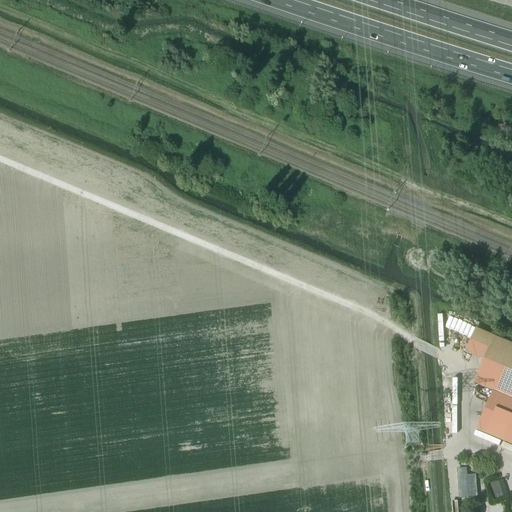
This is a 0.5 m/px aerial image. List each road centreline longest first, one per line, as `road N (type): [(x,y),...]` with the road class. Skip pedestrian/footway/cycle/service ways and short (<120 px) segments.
road 1 (track): [(502,448),(466,428),(453,368),(380,319),(0,159)]
road 2 (track): [(511,225),(0,10)]
road 3 (track): [(511,452),(48,511)]
road 4 (motorway): [(270,0),(511,77)]
road 5 (motorway): [(511,38),(390,0)]
